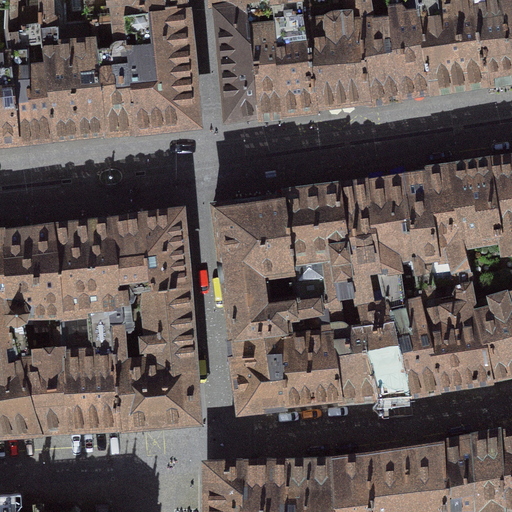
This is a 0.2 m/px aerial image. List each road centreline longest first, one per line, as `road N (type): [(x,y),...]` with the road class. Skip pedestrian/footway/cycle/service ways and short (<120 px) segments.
road 1 (residential): [(215,161),(511,115)]
road 2 (residential): [(227,439),(344,431),(511,403)]
road 3 (residential): [(195,164),(227,439)]
road 4 (residential): [(0,188),(195,164)]
road 5 (residential): [(0,469),(167,459)]
road 6 (residential): [(215,161),(199,0)]
